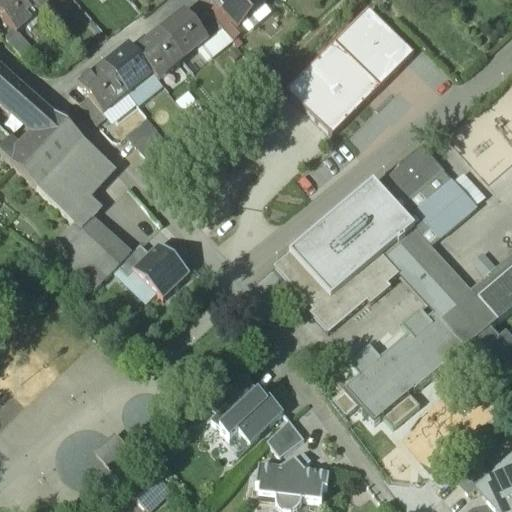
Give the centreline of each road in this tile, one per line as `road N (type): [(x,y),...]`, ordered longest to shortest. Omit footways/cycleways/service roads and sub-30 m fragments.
road 1 (residential): [(219,298),(511,48)]
road 2 (residential): [(0,51),(141,191),(219,298)]
road 3 (residential): [(219,298),(370,479)]
road 4 (unknown): [(268,58),(132,181)]
